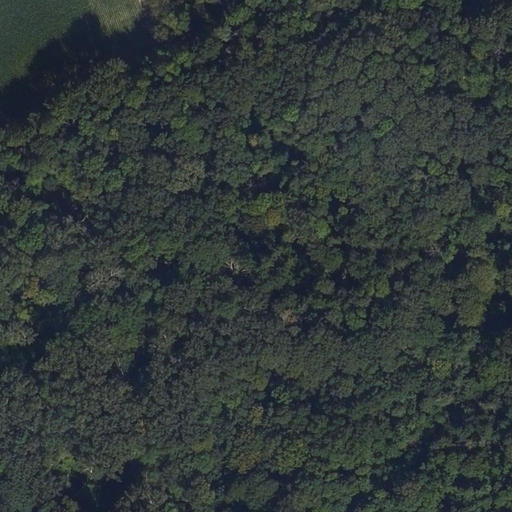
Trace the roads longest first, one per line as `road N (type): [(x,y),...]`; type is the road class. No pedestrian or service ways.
road 1 (track): [(471,372),(458,330),(388,256),(348,190),(224,67),(206,0)]
road 2 (track): [(511,357),(421,396),(297,511)]
